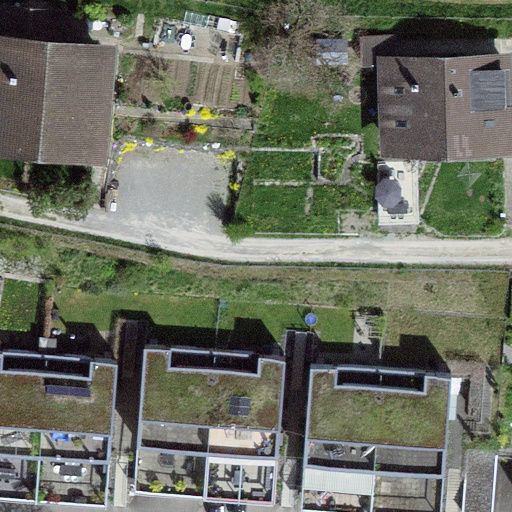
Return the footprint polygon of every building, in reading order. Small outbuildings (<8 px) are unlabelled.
[(119,46),(0,39),(0,148),(114,155),(119,46)] [(511,136),(511,59),(384,60),(385,146),(511,144),(511,136)] [(414,160),(378,160),(378,215),(415,215),(414,160)] [(0,484),(36,487),(44,359),(0,356),(1,340),(0,340),(0,484)] [(204,490),(214,362),(168,359),(169,344),(144,342),(133,485),(204,490)] [(44,359),(36,487),(108,492),(118,349),(93,348),(92,362),(44,359)] [(214,362),(204,490),(275,496),(286,353),(261,351),(259,366),(214,362)] [(360,511),(369,511),(378,387),(341,384),(342,368),(316,367),(306,508),(360,511)] [(378,387),(369,511),(449,511),(458,377),(433,376),(432,390),(378,387)] [(492,511),(497,455),(467,452),(462,511),(492,511)]
